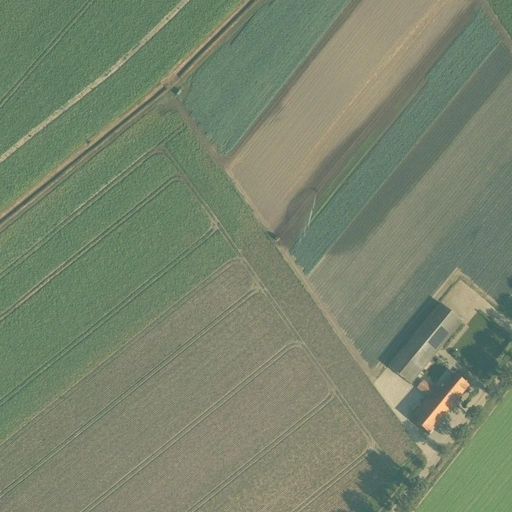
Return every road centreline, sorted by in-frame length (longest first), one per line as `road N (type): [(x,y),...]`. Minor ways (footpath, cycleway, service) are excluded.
road 1 (track): [(266,0),(164,99),(0,231)]
road 2 (unclassified): [(394,511),(511,365)]
